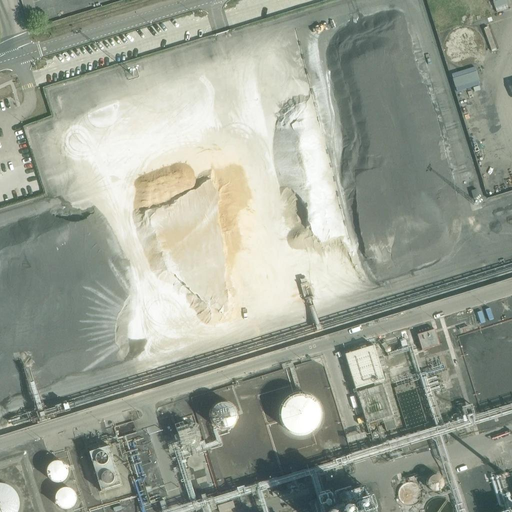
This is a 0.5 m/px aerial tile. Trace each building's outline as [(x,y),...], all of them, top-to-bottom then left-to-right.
[(33,0),(20,0),(28,24),(40,20),(33,0)] [(502,0),(429,0),(438,27),(505,7),(502,0)] [(454,70),(455,91),(479,90),(479,70),(454,70)] [(417,336),(422,351),(439,346),(434,330),(417,336)] [(374,347),(342,356),(346,371),(378,361),(374,347)] [(374,373),(373,370),(371,367),(369,366),(367,365),(365,365),(363,366),(361,368),(359,370),(359,373),(360,375),(361,378),(364,379),(366,380),(369,379),(371,378),(373,375),(374,373)] [(382,386),(357,394),(367,425),(368,424),(369,427),(371,426),(370,424),(382,420),(386,432),(396,428),(382,386)] [(414,390),(398,394),(408,429),(424,425),(414,390)] [(322,413),(322,409),(321,405),(319,401),(316,398),(313,396),(309,394),(305,392),(302,392),(297,392),(292,394),(290,395),(287,397),(284,401),(282,404),(280,408),(280,412),(280,417),(281,421),(283,424),(285,427),(288,430),(292,432),(296,433),(300,434),(305,434),(309,432),(313,430),(316,428),(318,425),(320,421),(321,418),(322,413)] [(213,405),(213,427),(236,427),(236,404),(213,405)] [(197,436),(197,434),(196,431),(194,428),(191,427),(189,426),(187,426),(184,427),(182,428),(181,429),(179,432),(178,436),(179,439),(180,441),(182,443),(185,445),(188,445),(190,445),(192,444),(195,442),(196,439),(197,436)] [(511,440),(502,443),(505,454),(511,452),(511,440)] [(84,453),(99,496),(121,488),(106,446),(84,453)] [(67,470),(67,468),(66,466),(64,464),(62,462),(60,461),(58,461),(55,461),(52,463),(50,465),(49,466),(49,470),(49,473),(51,476),(53,478),(56,479),(57,479),(61,479),(64,477),(66,474),(67,470)] [(450,482),(450,478),(448,475),(447,474),(445,473),(441,472),(438,472),(436,473),(434,474),(432,475),(431,477),(430,479),(430,481),(430,483),(431,485),(433,489),(436,491),(438,491),(440,492),(443,491),(444,491),(447,489),(449,487),(450,485),(450,482)] [(21,503),(20,499),(19,495),(17,491),(14,488),(11,486),(8,484),(4,483),(0,482),(0,511),(18,511),(19,511),(20,507),(21,503)] [(76,497),(76,496),(75,494),(75,492),(73,489),(70,487),(69,487),(66,486),(63,487),(61,488),(59,489),(58,491),(57,492),(56,496),(57,500),(58,503),(61,505),(65,506),(68,506),(70,505),(73,503),(75,500),(76,497)] [(372,511),(368,486),(326,493),(328,500),(322,501),(323,511),(372,511)] [(424,496),(423,492),(421,489),(418,487),(416,486),(414,486),(412,486),(409,487),(407,489),(405,492),(404,495),(404,499),(406,502),(409,505),(411,505),(413,506),(416,505),(419,504),(420,503),(423,500),(423,499),(424,496)] [(454,511),(453,497),(426,500),(427,511),(454,511)]
